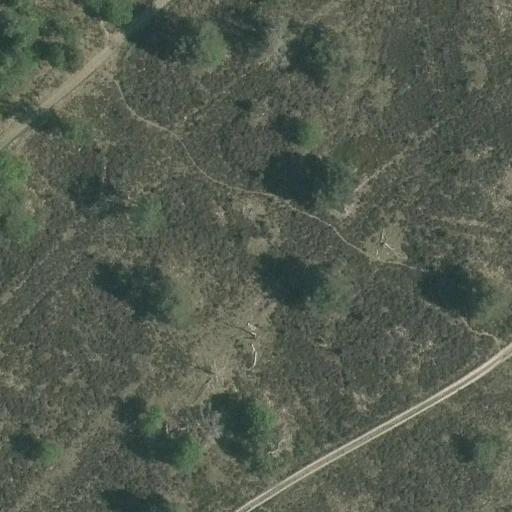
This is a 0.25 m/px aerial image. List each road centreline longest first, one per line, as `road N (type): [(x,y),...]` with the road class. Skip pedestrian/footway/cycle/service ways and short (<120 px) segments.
road 1 (track): [(511,348),(245,511)]
road 2 (track): [(0,147),(165,0)]
